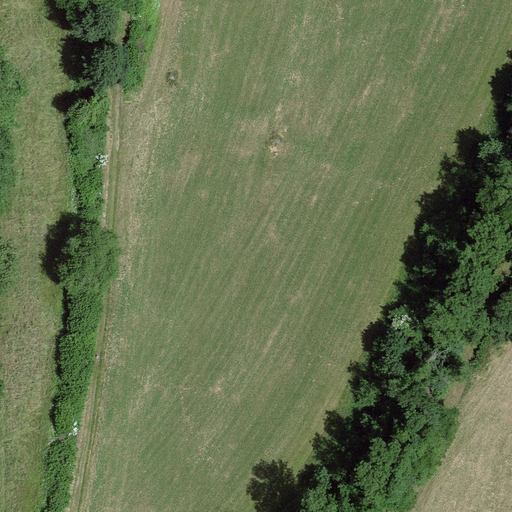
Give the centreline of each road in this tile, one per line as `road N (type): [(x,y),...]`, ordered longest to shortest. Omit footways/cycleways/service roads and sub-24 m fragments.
road 1 (track): [(115,511),(136,455),(154,349),(161,0)]
road 2 (track): [(511,228),(496,253),(462,375),(399,494),(381,511)]
